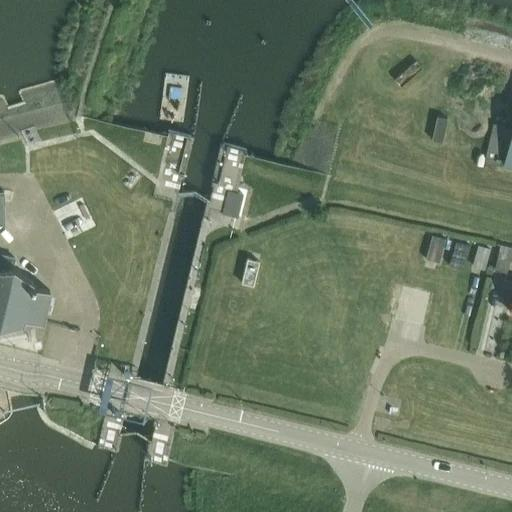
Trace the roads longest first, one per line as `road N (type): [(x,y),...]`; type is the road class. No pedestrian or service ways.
road 1 (tertiary): [(361,459),(0,365)]
road 2 (unclassified): [(511,374),(389,344),(361,459)]
road 3 (tertiary): [(511,491),(361,459)]
